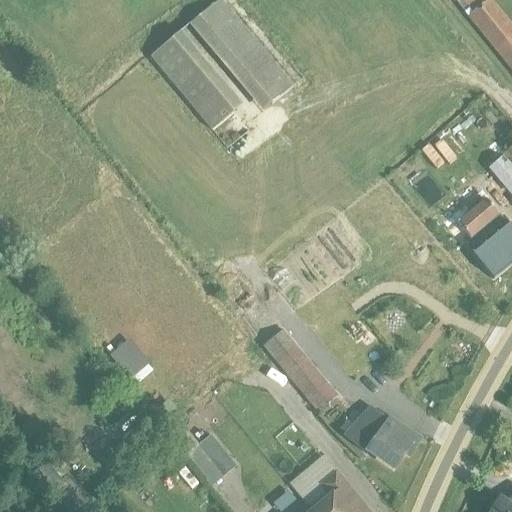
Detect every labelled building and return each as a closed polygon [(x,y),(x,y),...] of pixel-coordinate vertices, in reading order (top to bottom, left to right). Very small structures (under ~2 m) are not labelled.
[(110,0),(58,43),(88,80),(175,10),(166,0),(110,0)] [(221,0),(189,26),(262,114),(293,87),(221,0)] [(262,0),(270,10),(283,0),(262,0)] [(288,0),(273,10),(285,28),(328,0),(288,0)] [(303,51),(304,51),(316,69),(413,2),(411,0),(336,0),(290,32),(303,51)] [(486,0),(456,0),(455,2),(511,70),(511,26),(491,0),(490,0),(488,2),(486,0)] [(418,5),(320,72),(333,92),(348,82),(362,101),(367,97),(378,113),(457,58),(431,20),(430,22),(418,5)] [(181,33),(150,59),(211,133),(242,107),(181,33)] [(98,79),(222,240),(262,209),(138,49),(98,79)] [(396,247),(286,109),(234,150),(343,288),(396,247)] [(511,137),(500,147),(511,160),(511,137)] [(478,193),(441,225),(452,238),(449,240),(454,247),(457,244),(462,249),(465,247),(499,217),(478,193)] [(499,217),(465,247),(493,281),(511,265),(511,228),(501,215),(499,217)] [(427,221),(407,238),(448,285),(468,268),(427,221)] [(304,320),(349,371),(382,342),(337,291),(304,320)] [(284,331),(263,348),(317,415),(338,397),(284,331)] [(370,407),(345,436),(393,470),(395,467),(405,454),(408,457),(410,454),(419,441),(370,407)] [(31,420),(19,428),(36,449),(47,441),(31,420)] [(210,436),(186,456),(212,487),(235,467),(210,436)] [(179,459),(172,463),(184,480),(190,475),(179,459)] [(322,459),(290,486),(309,510),(326,495),(319,487),(334,474),(322,459)] [(47,463),(33,474),(51,496),(64,485),(47,463)] [(326,495),(309,510),(310,511),(367,511),(336,472),(334,474),(319,487),(326,495)] [(498,500),(490,511),(511,511),(511,497),(507,505),(498,500)]
